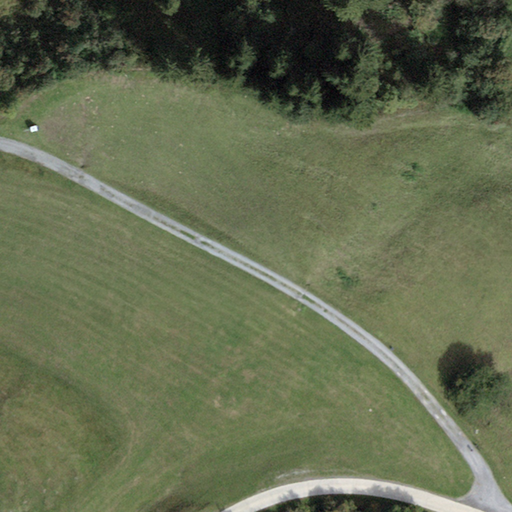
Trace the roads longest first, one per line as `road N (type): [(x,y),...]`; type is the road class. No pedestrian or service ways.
road 1 (track): [(0,144),(62,168),(353,330),(458,435),(479,467),(490,511)]
road 2 (unclassified): [(455,511),(332,486),(242,511)]
